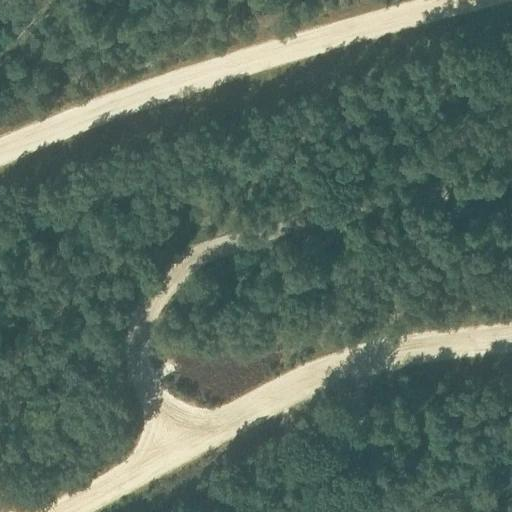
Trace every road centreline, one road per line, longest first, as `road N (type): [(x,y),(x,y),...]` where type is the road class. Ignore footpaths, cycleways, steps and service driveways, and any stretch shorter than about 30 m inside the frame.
road 1 (track): [(182,440),(147,376),(140,325),(197,257),(511,169)]
road 2 (track): [(0,165),(197,80),(502,0)]
road 3 (track): [(511,336),(390,357),(182,440),(57,511)]
road 4 (unknown): [(382,511),(329,381)]
